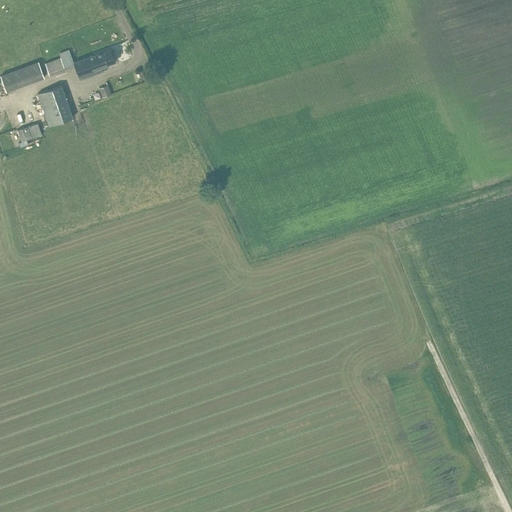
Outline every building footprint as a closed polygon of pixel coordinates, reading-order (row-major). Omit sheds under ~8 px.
[(73,62),(75,66),(79,78),(96,72),(94,68),(115,61),(110,49),(74,62),(73,62)] [(73,62),(74,62),(71,53),(45,63),(50,75),(75,66),(73,62)] [(44,77),(38,61),(0,75),(7,91),(44,77)] [(37,93),(49,126),(73,117),(62,85),(37,93)] [(102,97),(111,93),(108,85),(99,88),(102,97)] [(19,132),(23,143),(44,136),(40,125),(19,132)]
